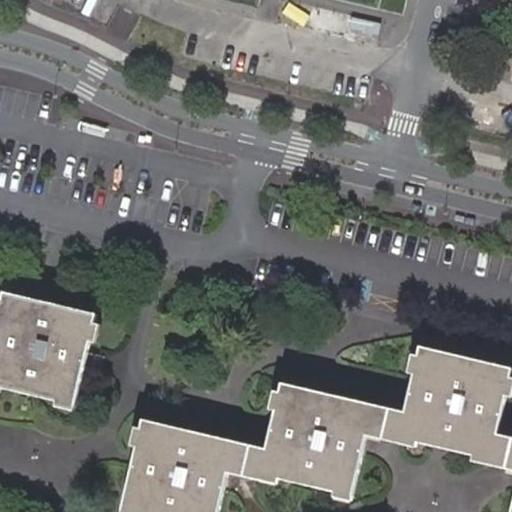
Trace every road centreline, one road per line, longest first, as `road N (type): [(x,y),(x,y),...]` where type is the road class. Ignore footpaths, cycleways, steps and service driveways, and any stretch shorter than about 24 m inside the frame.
road 1 (residential): [(0,45),(194,123),(395,173)]
road 2 (residential): [(395,173),(436,0)]
road 3 (residential): [(395,173),(511,201)]
